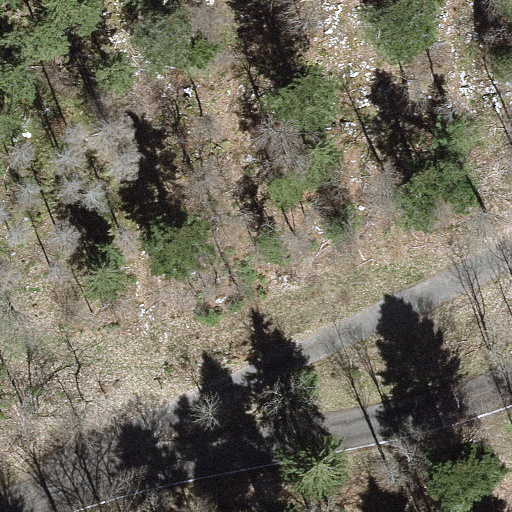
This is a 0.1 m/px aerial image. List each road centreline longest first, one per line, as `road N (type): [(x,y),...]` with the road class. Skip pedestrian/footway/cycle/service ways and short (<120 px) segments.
road 1 (tertiary): [(511,381),(356,426),(143,466),(20,511)]
road 2 (track): [(511,271),(143,466)]
